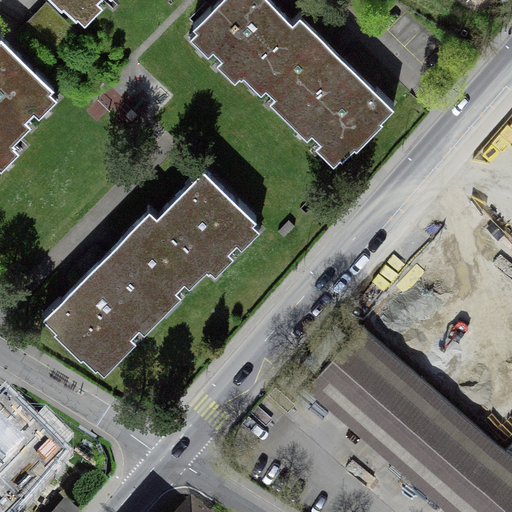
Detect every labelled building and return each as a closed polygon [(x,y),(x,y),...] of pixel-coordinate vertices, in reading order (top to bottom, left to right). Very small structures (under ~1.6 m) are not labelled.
[(57,0),(62,4),(64,2),(76,14),(85,5),(86,7),(93,0),(57,0)] [(257,0),(224,0),(207,17),(205,16),(188,33),(199,44),(197,45),(227,75),(230,73),(237,80),(234,82),(236,84),(246,75),(252,81),(250,84),(281,114),(283,112),(298,127),(296,129),(326,159),(328,157),(337,166),(349,153),(351,155),(378,128),(376,126),(389,113),(372,96),(370,98),(295,24),(297,23),(295,20),(286,29),(257,1),(257,0)] [(2,34),(1,33),(0,33),(0,155),(7,149),(5,147),(11,140),(13,141),(14,140),(5,131),(13,124),(14,125),(43,96),(41,94),(52,84),(36,68),(34,70),(0,36),(2,34)] [(206,165),(203,163),(185,182),(187,183),(158,212),(149,203),(147,206),(149,208),(62,296),(59,294),(42,311),(55,325),(54,326),(81,353),(83,351),(95,363),(104,354),(106,356),(150,312),(148,310),(163,294),(165,296),(195,266),(193,264),(199,258),(209,267),(211,264),(209,262),(215,256),(217,258),(248,227),(246,226),(257,215),(238,197),(237,199),(204,167),(206,165)] [(360,322),(305,383),(452,511),(511,511),(511,455),(506,451),(360,322)] [(0,484),(16,500),(18,498),(15,496),(61,450),(7,396),(0,403),(0,484)] [(0,511),(4,511),(16,500),(0,484),(0,511)] [(78,511),(65,501),(55,511),(78,511)]
